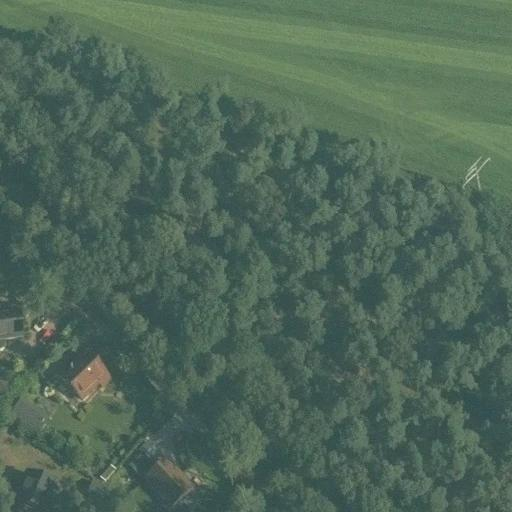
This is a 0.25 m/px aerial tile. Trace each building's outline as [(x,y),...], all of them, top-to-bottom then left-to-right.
[(0,314),(0,343),(23,341),(20,312),(0,314)] [(56,379),(81,405),(99,388),(102,391),(112,381),(84,352),(56,379)] [(30,419),(23,411),(14,419),(21,427),(30,419)] [(166,458),(141,482),(169,511),(194,489),(166,458)] [(27,473),(15,502),(37,511),(50,511),(61,488),(27,473)]
